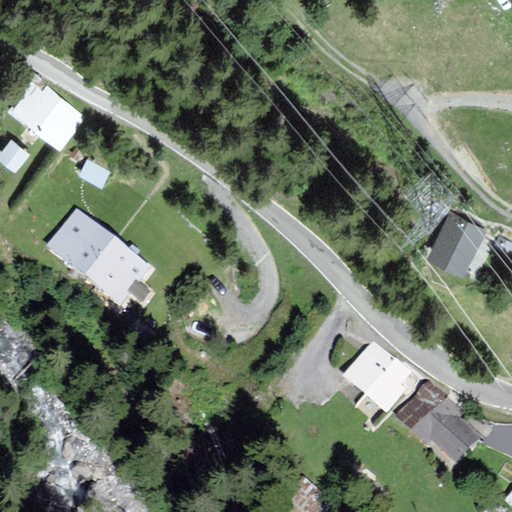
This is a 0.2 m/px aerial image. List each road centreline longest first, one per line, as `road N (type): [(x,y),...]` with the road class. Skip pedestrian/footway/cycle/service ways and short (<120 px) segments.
road 1 (tertiary): [(0,37),(210,164),(303,239),(420,352),(457,377),(511,397)]
road 2 (track): [(511,210),(488,195),(416,111),(430,103),(511,101)]
road 3 (track): [(284,0),(335,55),(419,107)]
